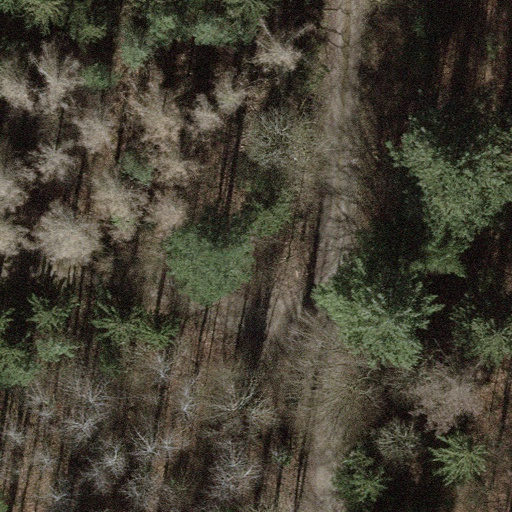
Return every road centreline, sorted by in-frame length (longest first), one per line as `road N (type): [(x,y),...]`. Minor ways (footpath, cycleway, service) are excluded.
road 1 (track): [(352,0),(331,361),(334,511)]
road 2 (track): [(331,361),(122,271),(0,265)]
